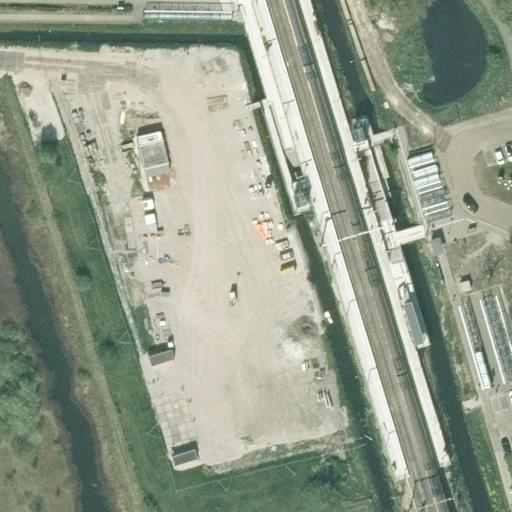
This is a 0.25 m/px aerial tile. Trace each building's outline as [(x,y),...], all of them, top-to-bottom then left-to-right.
[(279,68),(272,71),(280,98),(287,96),(279,68)] [(357,144),(365,141),(361,128),(357,129),(352,131),(357,144)] [(410,171),(434,164),(431,155),(407,162),(410,171)] [(441,185),(436,168),(411,176),(416,192),(441,185)] [(447,206),(442,189),(417,196),(422,214),(447,206)] [(297,194),(296,195),(299,204),(304,203),(308,201),(305,192),(297,194)] [(448,210),(424,218),(427,226),(450,218),(448,210)] [(438,257),(434,242),(430,244),(428,245),(432,257),(437,257),(438,257)] [(511,348),(497,294),(480,299),(503,383),(511,380),(511,348)] [(413,302),(399,306),(412,350),(426,346),(413,302)] [(467,302),(459,304),(482,389),(492,386),(467,302)]
